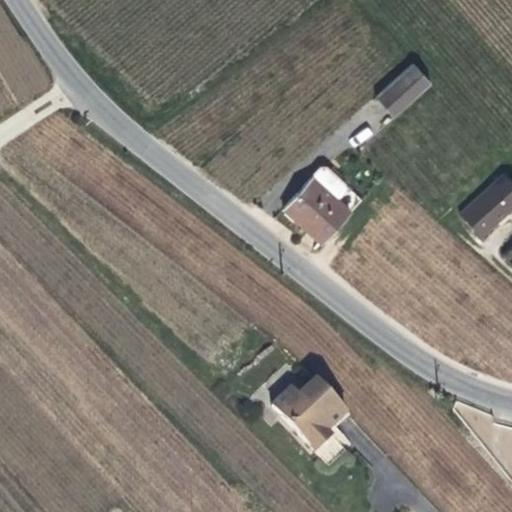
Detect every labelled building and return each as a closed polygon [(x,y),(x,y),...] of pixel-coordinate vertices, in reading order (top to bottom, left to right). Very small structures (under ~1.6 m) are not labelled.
[(405,114),(444,81),(425,58),(385,93),(405,114)] [(335,239),(375,195),(362,182),(350,195),(325,173),(322,177),(307,193),(297,205),(335,239)] [(307,193),(322,177),(318,173),(304,189),(307,193)] [(493,233),(511,214),(511,174),(472,212),(493,233)] [(341,414),(310,381),(292,397),(285,390),(274,400),(265,408),(309,454),(318,446),(326,439),(321,433),(327,427),(341,414)] [(344,417),(341,414),(327,427),(331,431),(344,417)]
